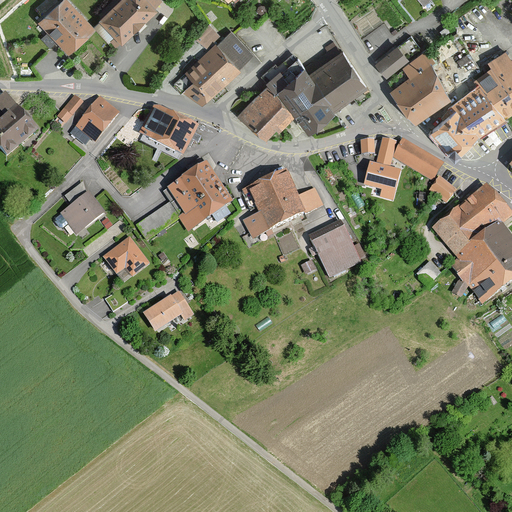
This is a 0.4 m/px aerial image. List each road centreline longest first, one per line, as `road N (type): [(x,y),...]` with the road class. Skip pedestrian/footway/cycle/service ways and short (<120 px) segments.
road 1 (residential): [(23,233),(34,256),(104,328),(338,511)]
road 2 (unclassified): [(211,119),(286,148),(408,126)]
road 3 (residential): [(136,96),(23,233)]
road 4 (residential): [(329,13),(211,119)]
road 5 (unclassified): [(408,126),(329,13)]
road 6 (unclassified): [(0,85),(136,96)]
